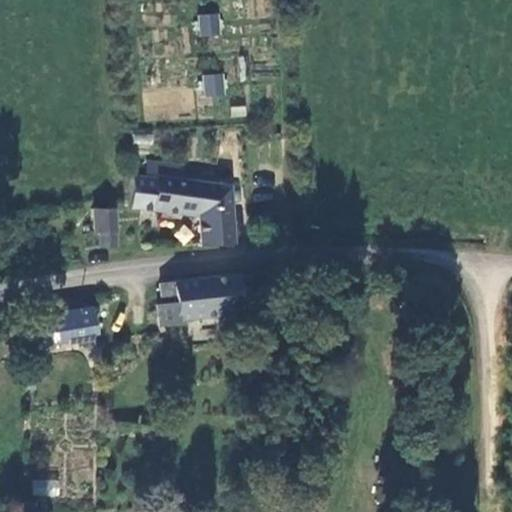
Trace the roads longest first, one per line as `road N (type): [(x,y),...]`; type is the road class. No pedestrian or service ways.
road 1 (unclassified): [(0,288),(174,259),(357,249),(484,260)]
road 2 (unclassified): [(493,511),(484,260)]
